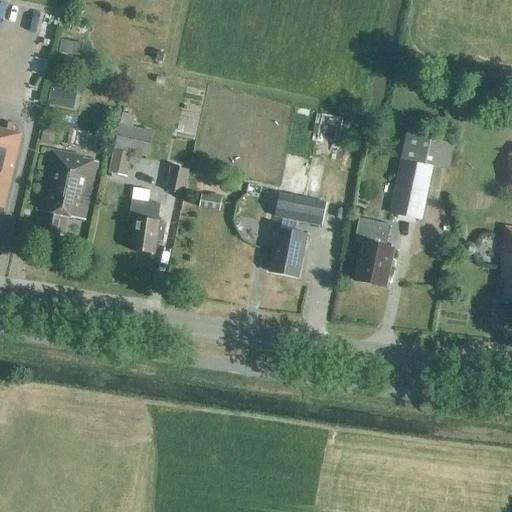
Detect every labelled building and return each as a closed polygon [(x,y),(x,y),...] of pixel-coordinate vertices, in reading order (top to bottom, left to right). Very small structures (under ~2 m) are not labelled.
[(86,55),(89,44),(68,38),(65,49),(86,55)] [(75,112),(78,95),(52,91),(49,107),(75,112)] [(336,151),(342,120),(320,115),(313,146),(336,151)] [(0,219),(20,135),(10,133),(11,128),(6,126),(5,131),(0,130),(0,219)] [(145,158),(151,133),(119,126),(108,174),(125,178),(131,154),(145,158)] [(448,173),(455,141),(407,130),(388,215),(419,221),(431,169),(448,173)] [(83,221),(96,164),(81,161),(82,158),(51,152),(43,189),(42,190),(37,212),(45,214),(40,236),(57,240),(58,235),(63,236),(67,218),(83,221)] [(183,198),(189,174),(171,169),(165,194),(183,198)] [(219,212),(222,197),(211,194),(210,198),(201,196),(199,208),(219,212)] [(319,233),(324,205),(277,196),(272,224),(319,233)] [(134,220),(130,251),(155,254),(157,242),(162,243),(165,224),(157,223),(160,206),(131,201),(129,220),(134,220)] [(385,290),(387,282),(385,282),(392,251),(386,250),(391,228),(359,221),(354,243),(361,245),(353,281),(378,286),(378,289),(385,290)] [(511,230),(503,229),(496,285),(501,286),(499,304),(511,305),(511,230)] [(301,280),(310,238),(280,232),(272,274),(301,280)]
